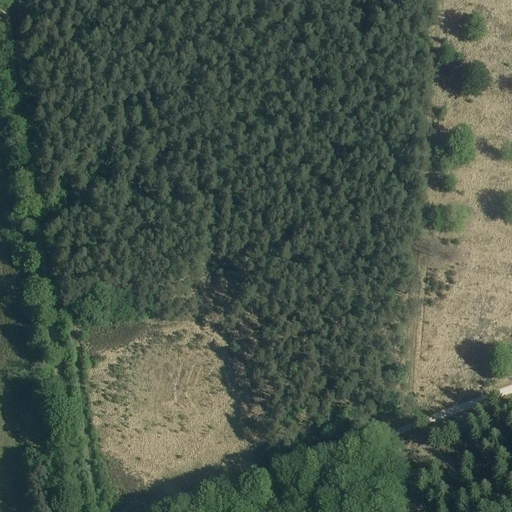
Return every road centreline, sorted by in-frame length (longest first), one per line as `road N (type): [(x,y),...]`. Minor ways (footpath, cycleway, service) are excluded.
road 1 (track): [(79,511),(3,0)]
road 2 (track): [(511,393),(203,511)]
